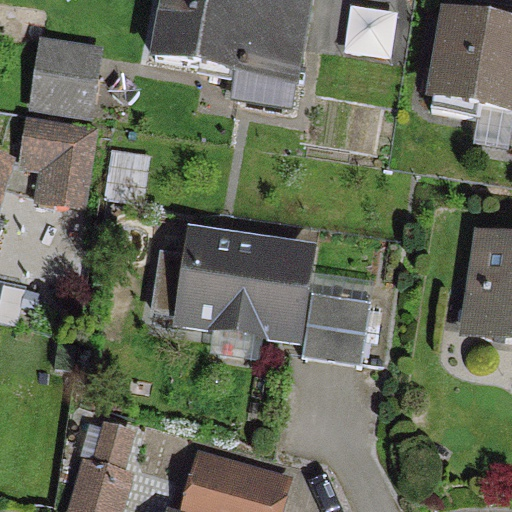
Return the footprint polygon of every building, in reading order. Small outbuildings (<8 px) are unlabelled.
[(229,101),(283,111),(301,0),(160,0),(149,62),(234,77),(229,101)] [(355,58),(401,63),(406,16),(360,11),(355,58)] [(511,116),(511,33),(442,22),(427,114),(472,122),(468,147),(502,152),(508,116),(511,116)] [(38,50),(29,110),(78,117),(87,57),(38,50)] [(44,204),(75,209),(86,139),(25,130),(21,160),(50,165),(44,204)] [(287,340),(299,261),(190,245),(178,324),(287,340)] [(511,341),(511,251),(478,247),(470,301),(480,303),(475,336),(511,341)] [(355,371),(365,307),(306,298),(296,363),(355,371)] [(122,442),(101,436),(92,465),(114,471),(122,442)] [(81,472),(69,511),(111,511),(120,483),(81,472)] [(233,511),(201,503),(198,511),(233,511)]
